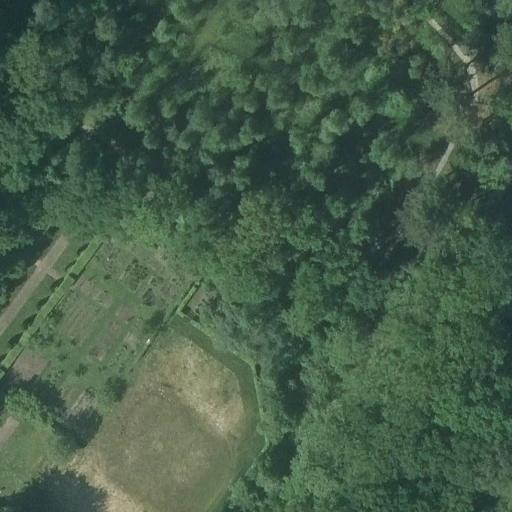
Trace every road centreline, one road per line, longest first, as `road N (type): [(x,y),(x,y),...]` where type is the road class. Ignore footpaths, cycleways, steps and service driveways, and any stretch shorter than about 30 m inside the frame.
road 1 (track): [(0,91),(347,276),(380,268),(474,93),(457,64),(327,0)]
road 2 (residential): [(319,511),(511,162)]
